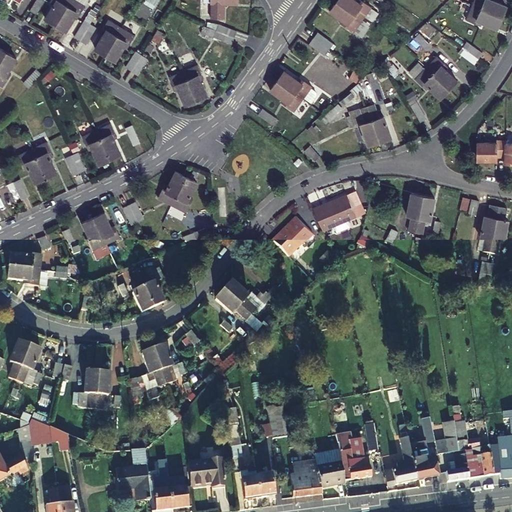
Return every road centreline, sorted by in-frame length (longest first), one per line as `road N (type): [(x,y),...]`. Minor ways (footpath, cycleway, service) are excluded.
road 1 (residential): [(0,299),(73,333),(145,327),(187,303),(284,197),(332,175),(405,158)]
road 2 (residential): [(193,137),(0,19)]
road 3 (residential): [(0,238),(193,137)]
road 4 (residential): [(193,137),(232,104),(295,17)]
road 5 (residential): [(405,158),(463,116),(511,52)]
road 6 (tertiary): [(381,511),(511,496)]
